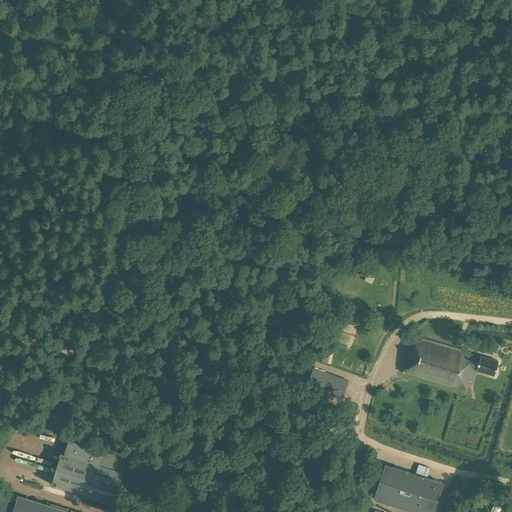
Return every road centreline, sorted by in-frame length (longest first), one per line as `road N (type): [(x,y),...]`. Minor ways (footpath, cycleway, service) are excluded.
road 1 (track): [(378,0),(431,101),(511,158)]
road 2 (unknown): [(111,102),(83,49),(0,31)]
road 3 (track): [(111,102),(113,115),(89,136),(0,148)]
